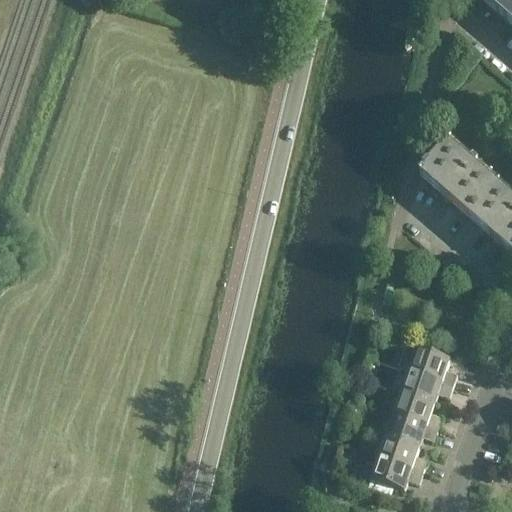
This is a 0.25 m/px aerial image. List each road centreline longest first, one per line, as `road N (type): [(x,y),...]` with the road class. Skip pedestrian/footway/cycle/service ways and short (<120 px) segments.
road 1 (tertiary): [(194,511),(316,0)]
road 2 (residential): [(454,511),(452,489),(511,329)]
